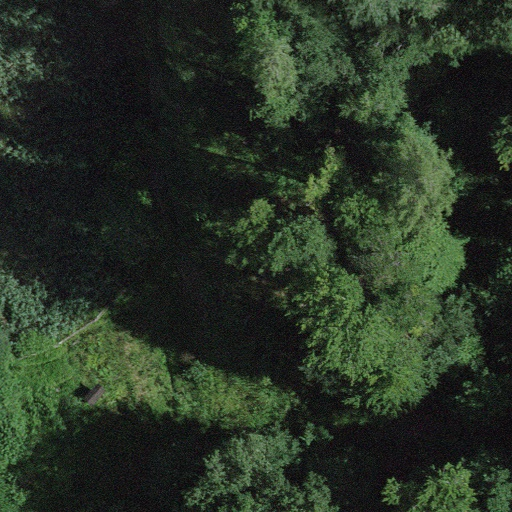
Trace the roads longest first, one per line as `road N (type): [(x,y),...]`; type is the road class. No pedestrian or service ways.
road 1 (track): [(306,446),(159,469),(94,495)]
road 2 (track): [(470,427),(306,446)]
